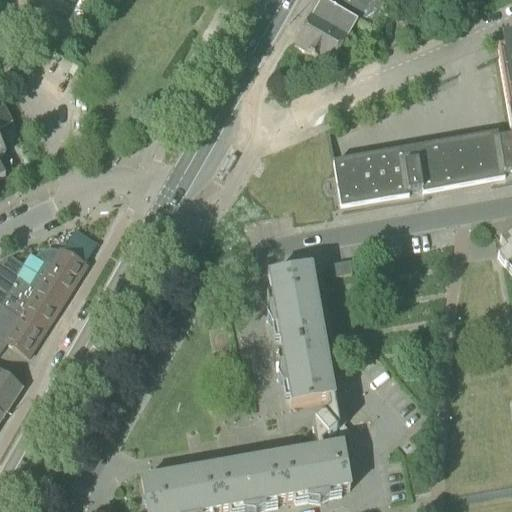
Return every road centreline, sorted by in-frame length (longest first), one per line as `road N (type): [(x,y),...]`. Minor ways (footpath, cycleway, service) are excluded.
road 1 (residential): [(70,511),(185,312),(215,278),(306,241),(511,208)]
road 2 (secondary): [(0,497),(176,188)]
road 3 (unknown): [(98,464),(215,452),(260,426),(269,396),(255,305),(259,254)]
road 4 (residential): [(299,119),(511,18)]
road 5 (secondary): [(176,188),(282,0)]
road 6 (unclassified): [(77,197),(5,51),(0,18)]
